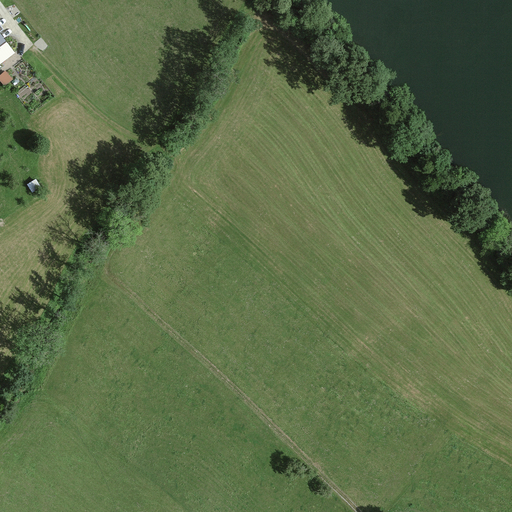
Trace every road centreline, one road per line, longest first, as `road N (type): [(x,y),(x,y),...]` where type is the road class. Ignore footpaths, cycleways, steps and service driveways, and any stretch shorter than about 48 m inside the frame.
road 1 (track): [(106,264),(358,511)]
road 2 (track): [(31,47),(116,126),(161,140)]
